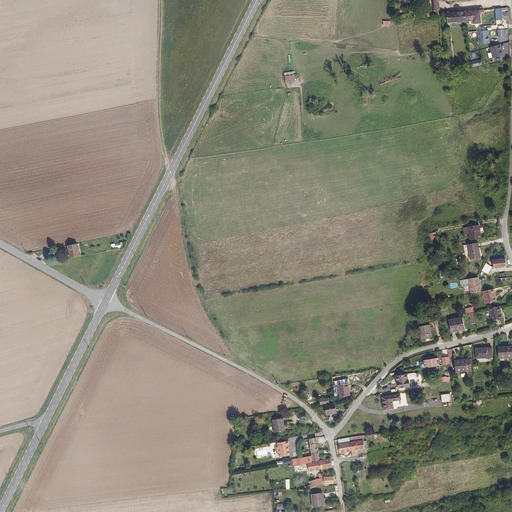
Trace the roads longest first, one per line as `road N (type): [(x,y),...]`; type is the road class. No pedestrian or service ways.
road 1 (residential): [(105,301),(292,398),(330,432)]
road 2 (secondary): [(105,301),(0,511)]
road 3 (residential): [(511,325),(415,350),(387,366),(330,432)]
road 4 (secondary): [(170,170),(255,0)]
road 5 (residential): [(511,262),(503,230),(511,92)]
road 6 (secondary): [(170,170),(105,301)]
road 7 (residential): [(105,301),(0,242)]
